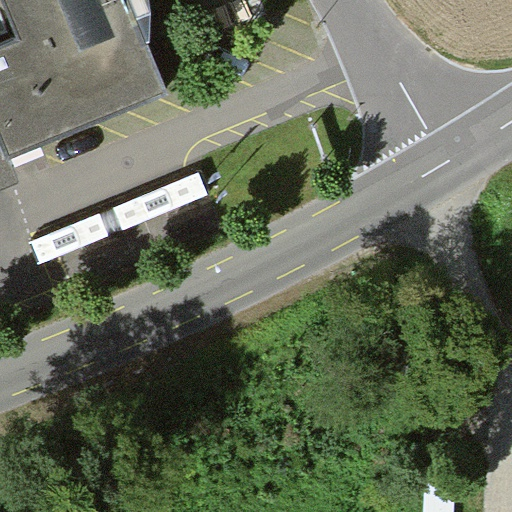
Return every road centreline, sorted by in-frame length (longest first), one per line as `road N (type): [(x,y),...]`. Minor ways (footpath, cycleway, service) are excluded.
road 1 (tertiary): [(437,166),(203,286),(0,376)]
road 2 (track): [(486,511),(494,371),(437,166)]
road 3 (residential): [(437,166),(352,0)]
